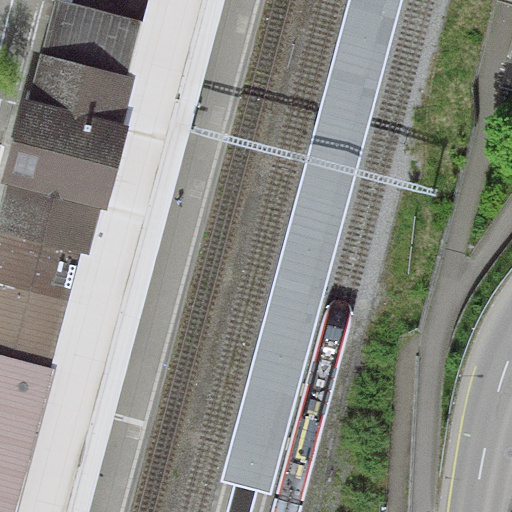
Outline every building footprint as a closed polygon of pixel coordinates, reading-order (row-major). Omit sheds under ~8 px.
[(56,370),(18,511),(89,511),(226,0),(150,0),(145,21),(131,76),(56,370)] [(145,21),(59,0),(57,0),(43,54),(131,76),(145,21)] [(282,499),(407,0),(348,0),(227,486),(282,499)] [(10,184),(0,224),(0,356),(12,359),(56,370),(131,76),(43,54),(32,100),(22,98),(1,182),(10,184)] [(0,356),(0,511),(18,511),(56,370),(12,359),(0,356)]
